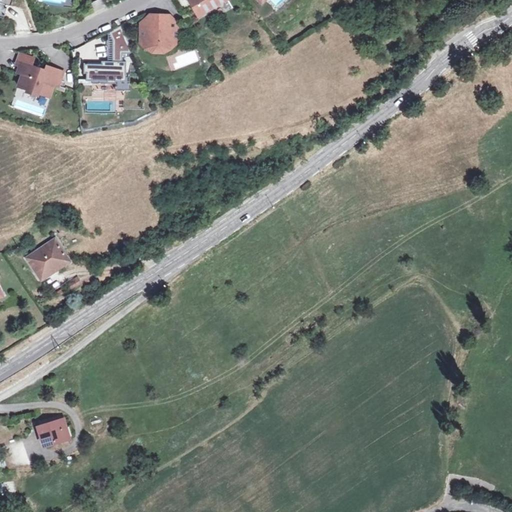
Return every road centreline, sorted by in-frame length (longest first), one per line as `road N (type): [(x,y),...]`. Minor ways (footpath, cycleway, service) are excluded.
road 1 (secondary): [(179,259),(511,15)]
road 2 (unclassified): [(179,259),(158,288),(0,397)]
road 3 (secondary): [(0,372),(179,259)]
road 4 (residential): [(141,0),(58,39),(0,44)]
